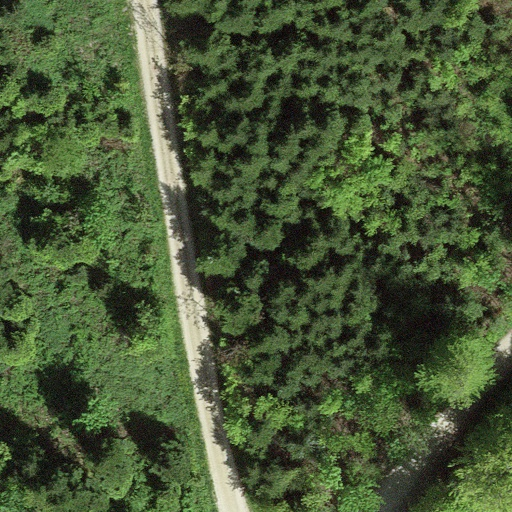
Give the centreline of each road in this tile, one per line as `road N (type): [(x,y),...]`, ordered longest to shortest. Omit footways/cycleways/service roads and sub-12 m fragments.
road 1 (track): [(147,0),(222,494),(234,511)]
road 2 (track): [(511,321),(434,441)]
